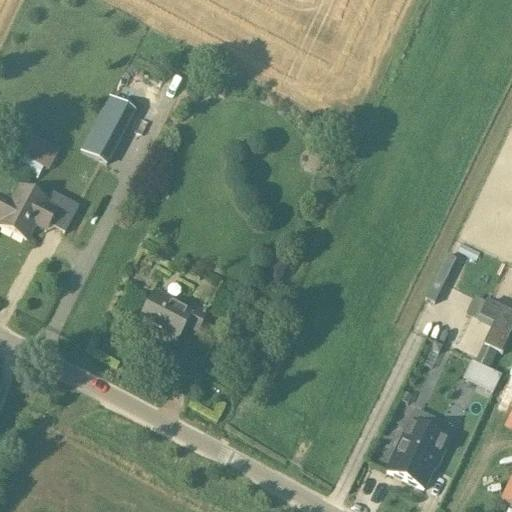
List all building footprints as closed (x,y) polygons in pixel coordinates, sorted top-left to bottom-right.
[(108,100),(81,153),(106,167),(134,114),(108,100)] [(37,159),(51,167),(59,152),(44,145),(37,159)] [(1,198),(0,198),(0,217),(3,219),(0,224),(0,229),(27,244),(36,227),(32,225),(34,220),(49,228),(57,213),(46,207),(48,204),(19,188),(11,204),(1,198)] [(425,302),(434,306),(455,263),(446,258),(425,302)] [(288,266),(276,261),(266,282),(278,288),(288,266)] [(174,349),(186,327),(197,334),(208,315),(195,308),(192,314),(156,294),(139,325),(159,337),(158,339),(174,349)] [(493,327),(491,331),(483,347),(500,355),(511,330),(511,316),(486,304),(478,319),(493,327)] [(252,335),(238,329),(234,338),(247,345),(252,335)] [(427,364),(444,367),(447,349),(430,346),(427,364)] [(501,378),(489,372),(472,364),(463,382),(492,396),(501,378)] [(424,492),(434,471),(435,472),(449,442),(411,424),(387,475),(424,492)] [(511,509),(511,478),(500,504),(511,509)]
